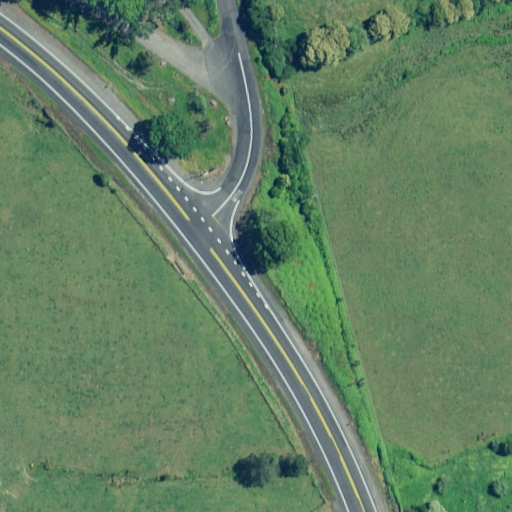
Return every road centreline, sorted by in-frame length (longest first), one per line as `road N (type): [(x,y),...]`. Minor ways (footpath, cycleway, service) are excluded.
road 1 (primary): [(197,230),(284,351),(366,511)]
road 2 (primary): [(0,20),(119,130),(197,230)]
road 3 (unclassified): [(223,0),(247,95),(249,157),(236,187),(197,230)]
